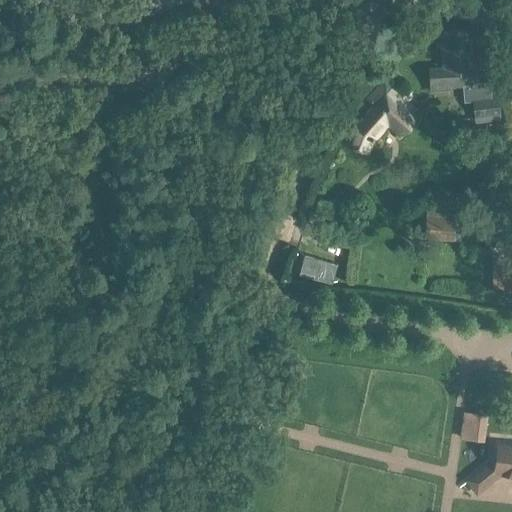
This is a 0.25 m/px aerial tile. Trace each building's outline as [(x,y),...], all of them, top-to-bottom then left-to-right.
[(472,37),(471,29),(441,30),(443,67),(429,68),(430,84),(443,83),(443,87),(462,85),(463,101),(473,100),(474,120),(497,119),(496,98),(490,98),(489,83),(474,84),(473,68),(478,68),(476,36),(472,37)] [(374,143),(372,142),(388,125),(400,136),(416,120),(411,116),(417,110),(387,80),(368,99),(374,105),(355,125),(345,145),(369,155),(374,143)] [(506,124),(489,124),(489,134),(506,134),(506,124)] [(452,136),(452,151),(463,151),(463,136),(452,136)] [(496,257),(502,257),(502,288),(511,288),(511,201),(496,201),(495,248),(496,248),(496,257)] [(424,237),(468,241),(471,215),(426,211),(424,237)] [(461,437),(482,440),(485,416),(464,413),(461,437)] [(496,456),(479,470),(489,481),(501,472),(511,473),(511,446),(498,445),(496,456)]
